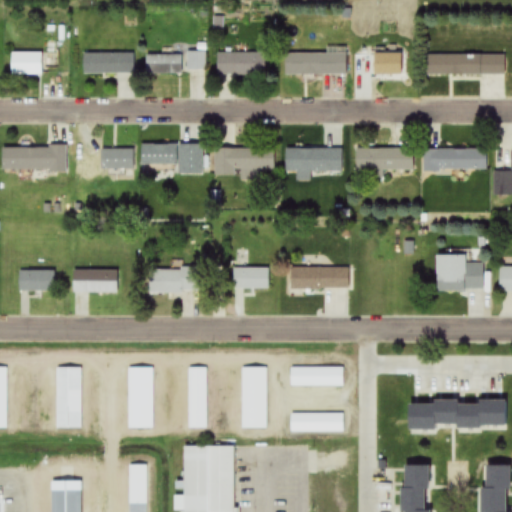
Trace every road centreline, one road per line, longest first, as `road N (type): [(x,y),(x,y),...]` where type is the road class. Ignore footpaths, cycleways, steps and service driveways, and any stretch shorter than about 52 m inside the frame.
road 1 (residential): [(0,328),(511,330)]
road 2 (residential): [(0,111),(511,111)]
road 3 (residential): [(511,364),(373,367),(371,511)]
